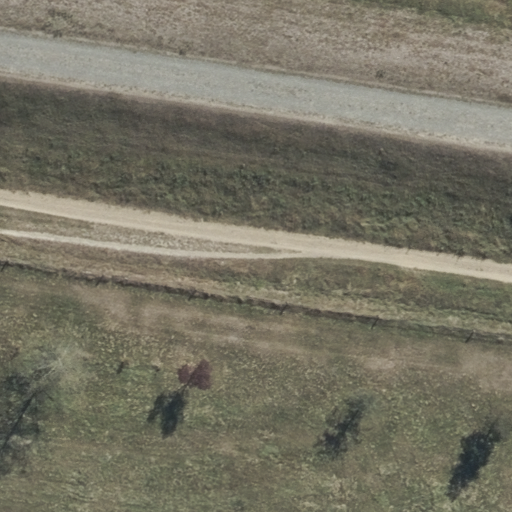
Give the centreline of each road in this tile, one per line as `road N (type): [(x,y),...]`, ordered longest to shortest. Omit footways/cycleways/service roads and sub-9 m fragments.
road 1 (track): [(0,39),(511,120)]
road 2 (track): [(0,227),(511,302)]
